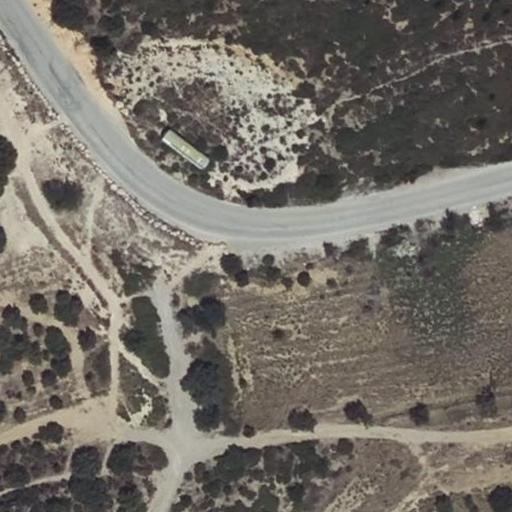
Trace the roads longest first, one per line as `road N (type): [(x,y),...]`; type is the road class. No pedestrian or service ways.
road 1 (unclassified): [(0,10),(155,190),(223,225),(275,228),(511,177)]
road 2 (track): [(163,511),(186,461),(180,366),(164,288),(223,225)]
